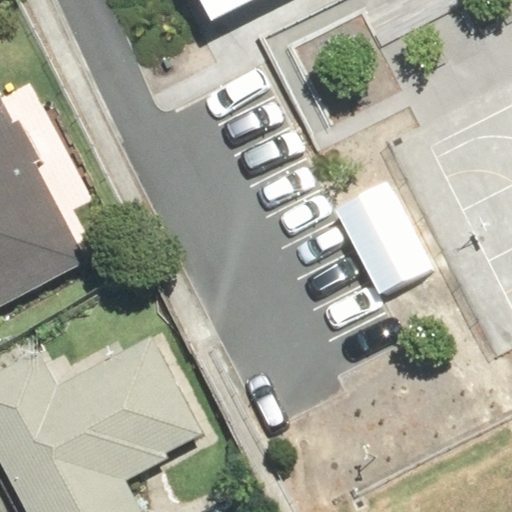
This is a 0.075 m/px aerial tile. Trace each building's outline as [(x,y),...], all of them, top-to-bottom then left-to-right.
[(164,0),(178,27),(233,0),(164,0)] [(0,313),(97,264),(44,163),(49,160),(28,120),(23,123),(0,79),(0,313)] [(279,105),(148,169),(242,342),(269,329),(295,382),(358,352),(371,379),(495,319),(382,87),(291,131),(279,105)] [(50,355),(0,380),(0,438),(38,511),(150,511),(135,483),(179,460),(176,455),(214,435),(163,337),(67,387),(50,355)] [(511,511),(511,473),(455,450),(429,511),(511,511)] [(8,511),(0,495),(0,511),(8,511)]
